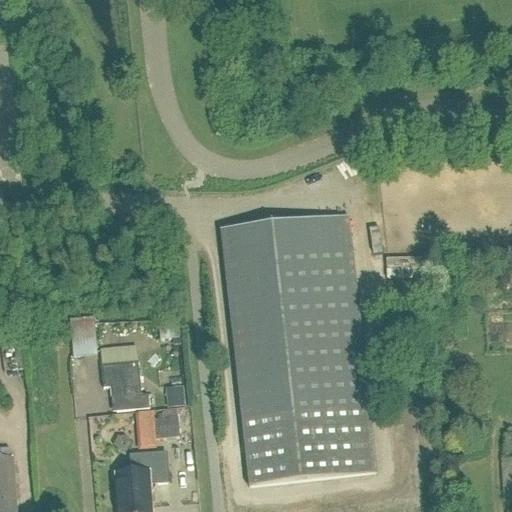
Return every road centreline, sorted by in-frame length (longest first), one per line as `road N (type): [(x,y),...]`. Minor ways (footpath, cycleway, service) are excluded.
road 1 (unknown): [(213,459),(370,442)]
road 2 (unknown): [(343,185),(189,219)]
